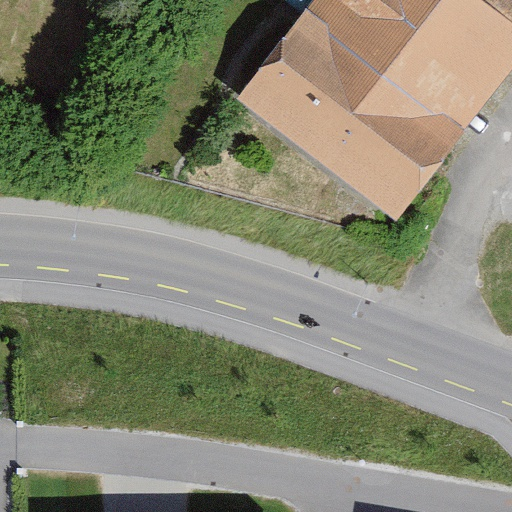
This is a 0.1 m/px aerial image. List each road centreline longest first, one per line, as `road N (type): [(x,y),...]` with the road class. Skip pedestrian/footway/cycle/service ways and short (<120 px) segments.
road 1 (tertiary): [(0,244),(83,248),(227,275),(511,379)]
road 2 (residential): [(511,511),(65,439)]
road 3 (unknown): [(437,314),(511,176)]
